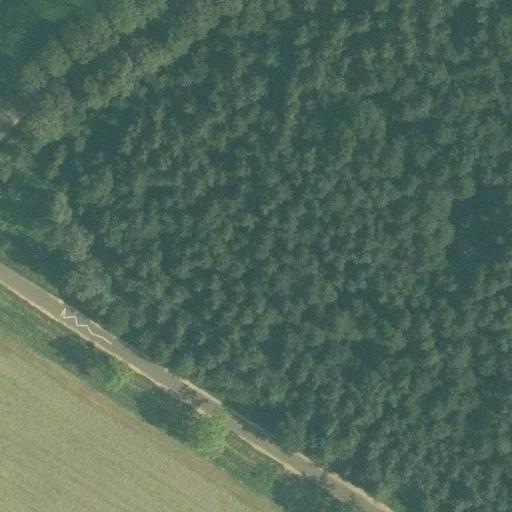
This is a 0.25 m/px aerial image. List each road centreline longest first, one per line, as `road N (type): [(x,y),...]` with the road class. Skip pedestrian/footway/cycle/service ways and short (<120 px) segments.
road 1 (unclassified): [(371,511),(0,272)]
road 2 (unclassified): [(0,127),(44,82),(161,0)]
